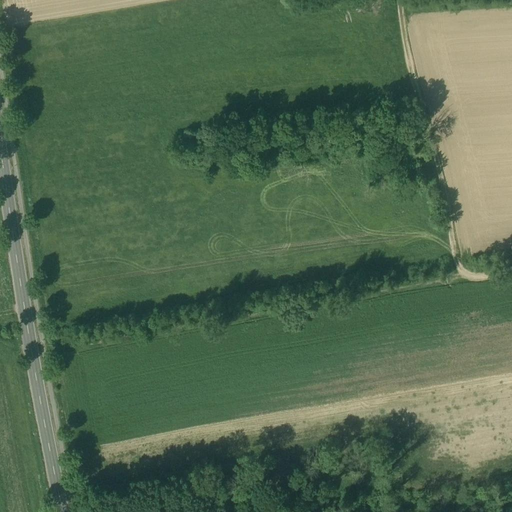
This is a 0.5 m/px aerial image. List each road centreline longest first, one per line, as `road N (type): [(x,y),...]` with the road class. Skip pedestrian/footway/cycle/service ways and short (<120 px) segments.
road 1 (tertiary): [(65,511),(0,128)]
road 2 (track): [(511,269),(472,275),(455,260),(397,0)]
